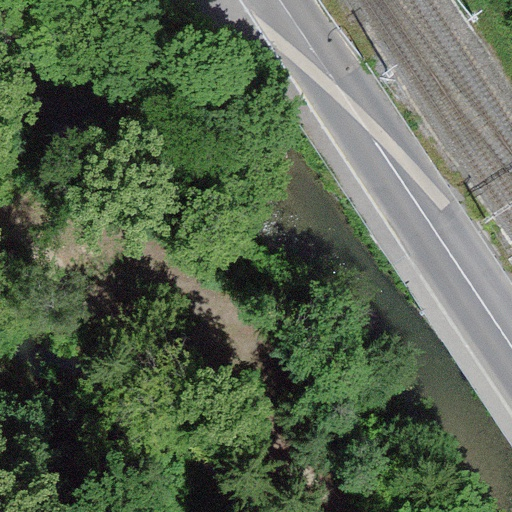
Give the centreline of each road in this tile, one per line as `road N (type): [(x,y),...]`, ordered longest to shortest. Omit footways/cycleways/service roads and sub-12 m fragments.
road 1 (track): [(355,511),(0,204)]
road 2 (residential): [(274,0),(511,350)]
